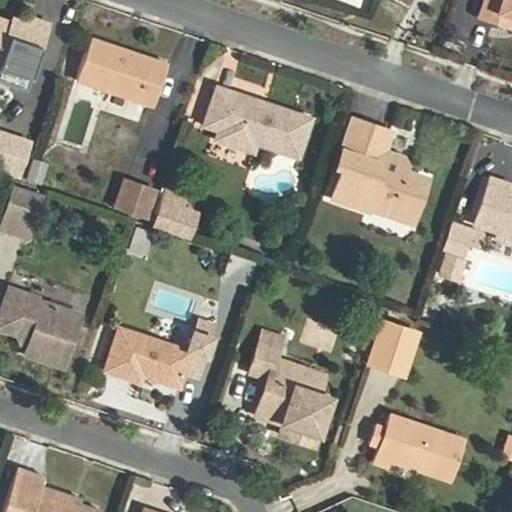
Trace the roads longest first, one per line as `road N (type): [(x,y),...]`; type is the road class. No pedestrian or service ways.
road 1 (residential): [(511,118),(157,0)]
road 2 (residential): [(266,511),(254,495),(0,409)]
